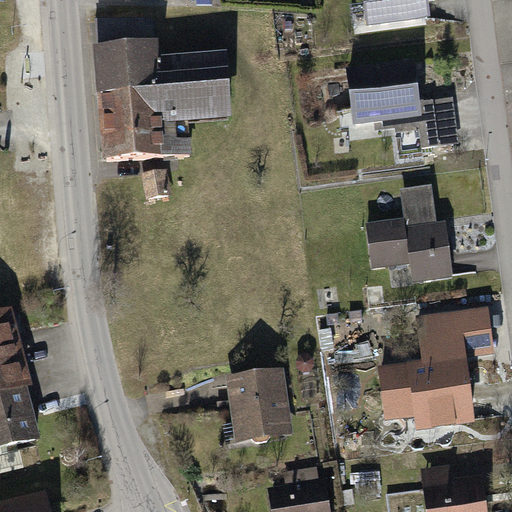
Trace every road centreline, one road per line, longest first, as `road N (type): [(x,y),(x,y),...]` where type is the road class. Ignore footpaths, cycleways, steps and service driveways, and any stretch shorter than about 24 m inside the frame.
road 1 (primary): [(65,0),(90,292),(117,418),(151,511)]
road 2 (residential): [(480,0),(511,233)]
